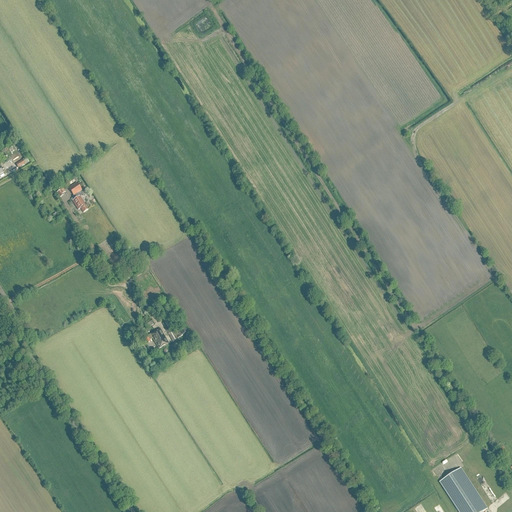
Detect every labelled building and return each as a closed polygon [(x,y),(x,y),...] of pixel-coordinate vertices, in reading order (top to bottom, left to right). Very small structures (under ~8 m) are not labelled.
[(88,210),(80,197),(77,194),(82,191),(78,185),(69,190),(74,197),(74,196),(76,200),(72,202),(78,211),(81,209),(84,213),(88,210)] [(56,191),(60,197),(63,196),(62,194),(65,192),(62,187),(56,191)] [(112,245),(114,244),(112,240),(105,242),(108,250),(113,249),(112,245)] [(147,330),(154,325),(150,320),(143,324),(147,330)] [(182,336),(188,333),(183,325),(173,331),(167,321),(162,324),(173,343),(183,337),(182,336)] [(160,330),(155,333),(164,347),(169,344),(160,330)] [(155,333),(150,336),(148,338),(147,337),(144,339),(147,345),(151,343),(149,341),(152,339),(159,350),(164,347),(155,333)] [(460,469),(440,482),(459,511),(482,511),(486,510),(460,469)]
